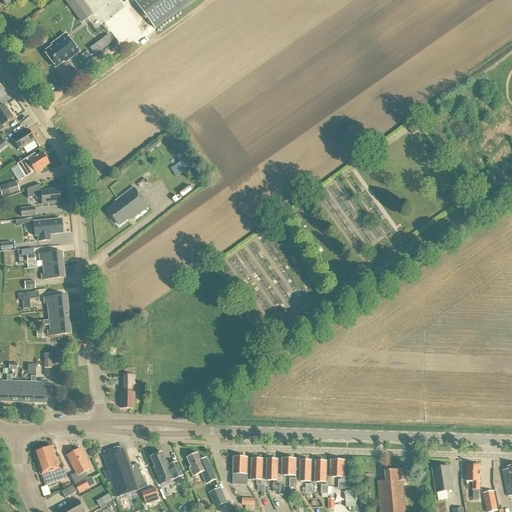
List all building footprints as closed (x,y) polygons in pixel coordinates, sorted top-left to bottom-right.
[(66,0),(82,21),(92,14),(82,0),(66,0)] [(133,0),(134,0),(155,30),(195,0),(133,0)] [(52,47),(44,53),(55,67),(69,56),(70,58),(78,52),(64,34),(50,45),(52,47)] [(1,127),(12,119),(2,105),(0,106),(0,130),(2,129),(1,127)] [(407,128),(412,135),(417,132),(412,124),(407,128)] [(26,129),(11,139),(19,151),(34,141),(26,129)] [(41,170),(49,165),(41,153),(27,162),(26,159),(16,165),(24,177),(33,172),(34,174),(36,173),(36,174),(41,171),(41,170)] [(191,158),(182,164),(185,169),(194,163),(191,158)] [(148,178),(155,185),(161,179),(154,172),(148,178)] [(0,193),(1,197),(19,191),(15,182),(0,187),(0,193)] [(41,205),(59,203),(57,190),(40,192),(39,187),(27,191),(27,198),(36,198),(36,200),(41,200),(41,205)] [(117,206),(109,212),(119,227),(128,220),(130,221),(138,215),(139,216),(149,208),(135,190),(116,204),(117,206)] [(34,208),(20,209),(21,218),(35,217),(34,208)] [(60,220),(32,223),(34,237),(37,237),(37,242),(50,241),(49,235),(62,234),(60,220)] [(61,252),(38,255),(39,261),(41,260),(42,267),(63,265),(61,252)] [(43,274),(40,275),(41,281),(64,278),(63,265),(42,267),(43,274)] [(23,283),(24,291),(35,290),(34,282),(23,283)] [(47,311),(68,309),(66,296),(43,298),(44,304),(46,304),(47,311)] [(48,324),(69,321),(68,309),(47,311),(48,321),(42,321),(42,326),(49,325),(48,324)] [(47,337),(70,334),(69,321),(48,324),(49,325),(49,330),(46,330),(47,337)] [(134,393),(132,393),(132,385),(135,385),(135,376),(124,375),(123,393),(120,393),(120,400),(121,400),(121,408),(134,409),(134,393)] [(7,383),(7,403),(19,403),(20,383),(11,383),(11,376),(6,376),(5,383),(7,383)] [(20,383),(19,403),(32,404),(33,383),(35,383),(35,377),(30,377),(30,383),(20,383)] [(32,404),(45,404),(45,381),(39,381),(39,384),(35,383),(33,383),(32,404)] [(53,448),(36,453),(47,486),(68,479),(64,467),(60,469),(53,448)] [(110,471),(107,472),(110,479),(112,479),(118,496),(145,487),(138,465),(132,466),(126,449),(120,451),(120,449),(116,451),(117,452),(105,456),(110,471)] [(68,457),(77,475),(72,478),(80,494),(92,488),(87,477),(88,476),(87,473),(91,470),(81,450),(68,457)] [(156,467),(162,485),(183,476),(178,462),(169,465),(168,462),(167,462),(163,453),(153,457),(156,467)] [(189,459),(193,468),(191,469),(195,477),(201,474),(206,484),(217,479),(212,469),(209,470),(204,460),(202,461),(199,454),(189,459)] [(234,458),(232,485),(248,486),(248,474),(247,474),(247,459),(234,458)] [(258,486),(257,492),(264,493),(265,486),(261,486),(263,460),(252,460),(251,480),(257,480),(256,486),(258,486)] [(266,481),(271,481),(277,481),(278,461),(267,460),(266,481)] [(282,460),(282,476),(295,477),(296,461),(282,460)] [(300,462),(299,482),(310,483),(311,462),(300,462)] [(316,462),(315,483),(326,483),(327,463),(316,462)] [(331,462),(330,478),(344,479),(345,462),(331,462)] [(473,483),(473,491),(480,491),(480,466),(467,466),(467,483),(473,483)] [(502,472),(507,497),(511,496),(511,466),(508,467),(509,470),(502,472)] [(433,470),(436,494),(453,491),(449,468),(433,470)] [(384,473),(385,482),(378,483),(380,511),(404,511),(402,482),(406,482),(405,471),(384,473)] [(74,486),(61,493),(65,500),(78,493),(74,486)] [(155,488),(142,493),(146,505),(160,501),(155,488)] [(228,504),(221,489),(209,494),(216,509),(228,504)] [(494,492),(483,494),(486,511),(497,511),(494,492)] [(254,499),(242,499),(242,506),(245,506),(245,511),(254,511),(254,499)] [(85,511),(79,501),(60,511),(59,511),(85,511)]
